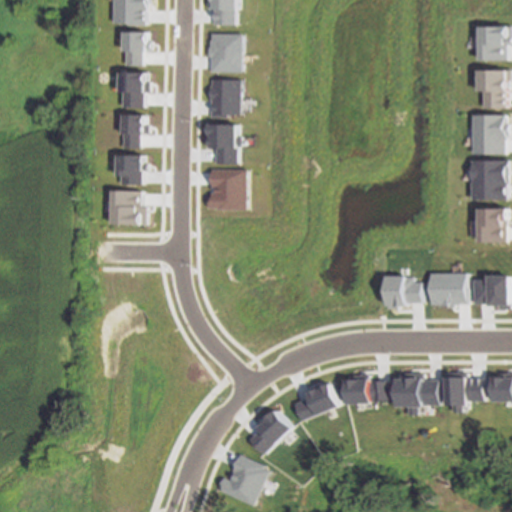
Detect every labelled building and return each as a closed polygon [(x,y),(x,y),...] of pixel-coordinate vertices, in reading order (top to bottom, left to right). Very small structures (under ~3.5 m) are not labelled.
[(117,0),(117,22),(132,22),(132,24),(150,25),(149,9),(151,9),(151,0),(117,0)] [(243,0),(213,0),(213,8),(219,8),(219,25),(240,24),(240,9),(244,9),(243,0)] [(511,26),(484,26),(484,59),(511,59),(511,44),(511,26)] [(129,31),(129,51),(130,51),(130,64),(147,64),(147,50),(156,50),(156,40),(152,40),(152,31),(129,31)] [(248,33),(248,71),(216,71),(216,56),(214,56),(214,47),(215,47),(216,39),(217,39),(217,33),(248,33)] [(487,107),(510,107),(509,90),(511,90),(511,80),(511,69),(482,69),(483,90),(486,90),(487,107)] [(126,72),(126,91),(128,91),(128,107),(149,107),(150,92),(156,92),(156,80),(152,80),(152,72),(126,72)] [(246,79),(247,114),(234,114),(233,117),(217,117),(217,100),(215,100),(215,85),(217,85),(217,79),(246,79)] [(129,114),(152,115),(151,124),(155,124),(155,133),(147,133),(146,148),(129,148),(129,114)] [(477,114),(477,154),(509,153),(509,139),(510,138),(511,134),(511,122),(509,122),(508,114),(477,114)] [(244,123),(215,124),(215,132),(212,132),(212,146),(216,146),(216,147),(222,147),(222,163),(244,162),(244,146),(248,146),(248,135),(243,135),(244,123)] [(125,154),(152,154),(151,162),(155,162),(155,170),(149,170),(149,184),(128,184),(128,176),(125,175),(125,154)] [(476,160),(511,160),(511,179),(511,198),(477,198),(476,160)] [(218,169),(253,169),(253,209),(223,209),(223,208),(215,208),(215,196),(218,196),(218,192),(220,192),(220,187),(218,187),(218,169)] [(120,190),(148,190),(148,205),(154,205),(154,225),(120,223),(120,190)] [(511,207),(485,208),(485,241),(511,241),(511,220),(511,207)] [(472,272),(472,288),(474,288),(474,303),(460,303),(459,306),(451,306),(452,305),(443,306),(443,304),(435,304),(435,272),(472,272)] [(426,281),(426,302),(412,302),(411,305),(402,305),(401,308),(391,307),(391,275),(411,275),(418,276),(419,282),(426,281)] [(511,275),(511,308),(504,308),(504,306),(494,306),(494,303),(479,303),(479,279),(494,279),(494,275),(511,275)] [(487,378),(488,400),(471,400),(470,405),(466,404),(465,411),(456,410),(456,403),(449,403),(449,372),(470,371),(471,378),(487,378)] [(443,405),(442,379),(427,379),(426,372),(406,373),(406,378),(398,378),(399,406),(426,407),(426,404),(443,405)] [(511,372),(506,372),(506,376),(497,376),(497,401),(511,401),(511,372)] [(391,400),(389,380),(373,380),(373,374),(355,374),(355,379),(348,379),(350,404),(375,402),(374,401),(391,400)] [(343,406),(334,383),(310,392),(312,397),(297,403),(305,421),(319,414),(321,417),(343,406)] [(297,427),(280,409),(262,426),(265,430),(253,439),(267,454),(297,427)] [(246,454),(270,465),(270,468),(275,470),(258,505),(225,492),(227,489),(224,487),(229,477),(235,479),(246,454)]
